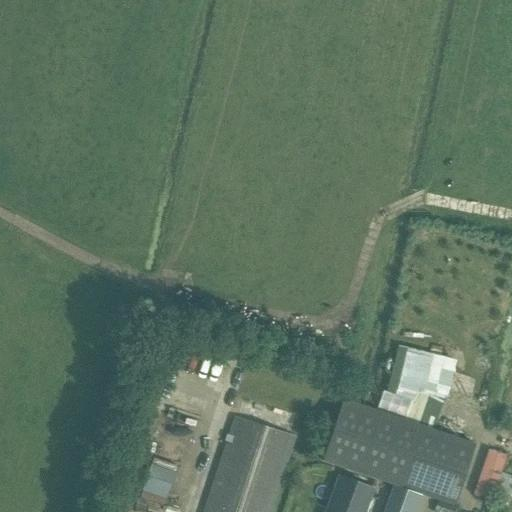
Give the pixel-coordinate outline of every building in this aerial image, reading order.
[(387,395),(408,400),(420,351),(399,346),(387,395)] [(343,400),(322,461),(392,485),(393,485),(419,495),(439,502),(454,507),(475,446),(419,427),(421,420),(425,408),(429,398),(414,393),(413,392),(403,421),(364,408),(343,400)] [(236,420),(225,455),(223,454),(203,511),(269,511),(293,439),(236,420)] [(156,424),(150,444),(188,456),(194,436),(156,424)] [(176,467),(153,459),(139,498),(163,506),(176,467)] [(324,511),(365,511),(374,488),(339,475),(324,511)] [(393,485),(383,511),(413,511),(419,495),(393,485)]
